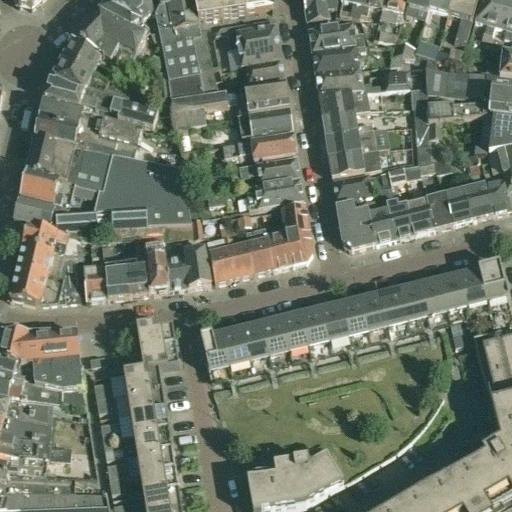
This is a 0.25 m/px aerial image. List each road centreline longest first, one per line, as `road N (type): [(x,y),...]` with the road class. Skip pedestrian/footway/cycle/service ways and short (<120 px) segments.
road 1 (residential): [(286,0),(334,281)]
road 2 (residential): [(221,511),(185,320)]
road 3 (unknown): [(511,398),(356,511)]
road 4 (residential): [(185,320),(0,319)]
road 5 (residential): [(334,281),(511,241)]
road 6 (residential): [(185,320),(334,281)]
road 7 (residential): [(0,186),(27,54)]
